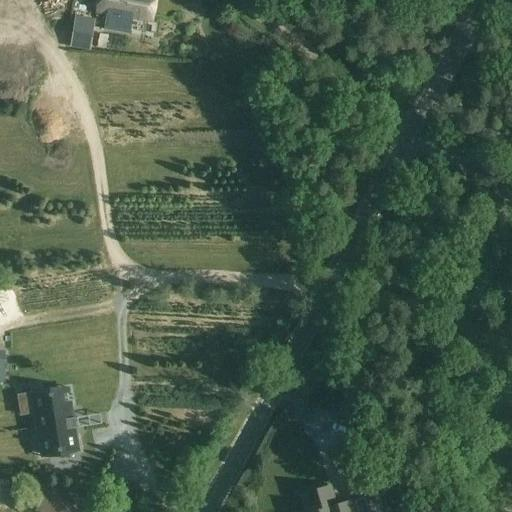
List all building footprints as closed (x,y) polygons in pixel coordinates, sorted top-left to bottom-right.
[(99,0),(98,9),(110,11),(107,27),(130,31),(133,15),(153,19),(157,0),(99,0)] [(92,23),(78,20),(75,20),(70,47),(82,49),(88,50),(92,23)] [(71,392),(38,396),(40,412),(37,413),(43,456),(79,452),(71,392)] [(48,488),(37,511),(38,511),(77,511),(82,504),(48,488)] [(308,511),(368,511),(365,498),(336,506),(331,491),(304,498),(308,511)]
